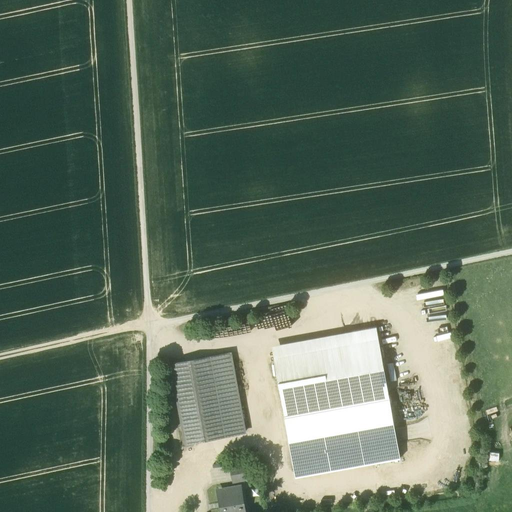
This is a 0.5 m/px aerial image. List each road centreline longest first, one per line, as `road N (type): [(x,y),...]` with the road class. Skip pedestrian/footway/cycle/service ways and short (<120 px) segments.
road 1 (track): [(270,438),(284,498),(432,471),(440,463),(408,313),(397,305),(334,314)]
road 2 (track): [(511,253),(149,324)]
road 3 (track): [(152,503),(205,474),(214,453),(270,438),(250,335),(183,349),(149,324)]
road 4 (track): [(149,324),(130,0)]
road 5 (track): [(149,324),(152,511)]
road 6 (track): [(0,356),(149,324)]
